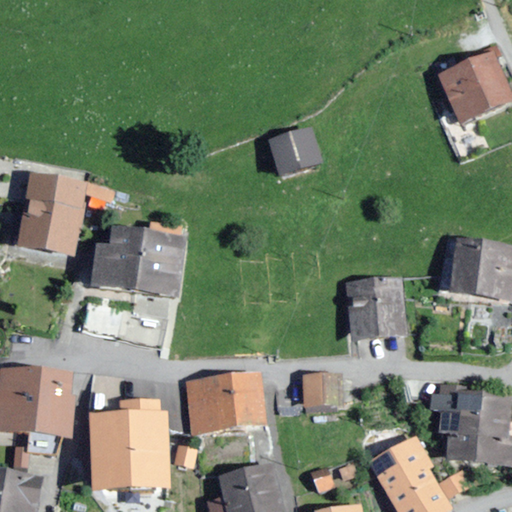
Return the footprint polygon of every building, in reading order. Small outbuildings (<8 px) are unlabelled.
[(460,122),(511,99),(511,95),(493,51),(439,74),(460,122)] [(320,166),(310,130),(272,141),(283,177),(320,166)] [(77,255),(88,180),(29,171),(18,246),(77,255)] [(184,236),(112,228),(110,245),(95,243),(89,289),(176,299),(184,236)] [(511,243),(455,235),(448,291),(511,299),(511,243)] [(409,337),(406,278),(348,280),(351,339),(409,337)] [(0,434),(70,441),(76,374),(4,368),(2,388),(0,387),(0,434)] [(260,374),(190,380),(195,434),(265,427),(260,374)] [(342,406),(341,375),(306,376),(306,406),(342,406)] [(441,434),(448,435),(446,460),(511,466),(511,435),(508,435),(511,398),(467,393),(467,387),(445,385),(441,434)] [(168,411),(89,413),(91,491),(171,489),(168,411)] [(434,467),(417,435),(369,461),(396,511),(448,511),(451,510),(446,501),(430,470),(434,467)] [(26,467),(26,448),(12,448),(12,468),(26,467)] [(281,511),(271,462),(217,473),(221,494),(207,497),(209,511),(281,511)] [(351,480),(346,468),(334,473),(339,485),(351,480)] [(34,511),(42,477),(0,469),(0,511),(34,511)] [(328,491),(321,472),(306,478),(313,496),(328,491)] [(464,472),(439,485),(446,501),(472,488),(464,472)]
